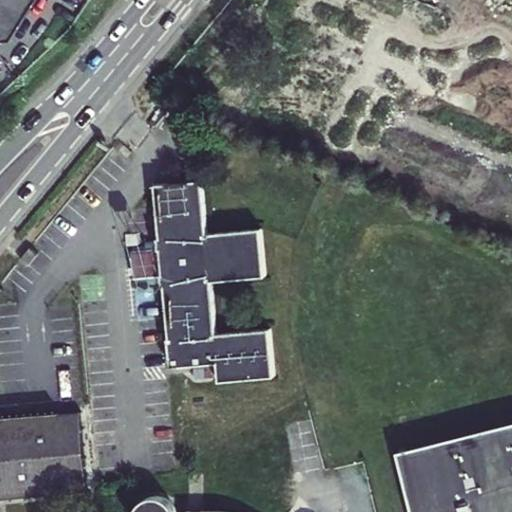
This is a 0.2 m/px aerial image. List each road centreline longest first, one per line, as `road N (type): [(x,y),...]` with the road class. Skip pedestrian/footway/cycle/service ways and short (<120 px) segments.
road 1 (secondary): [(0,222),(183,0)]
road 2 (secondary): [(146,0),(0,160)]
